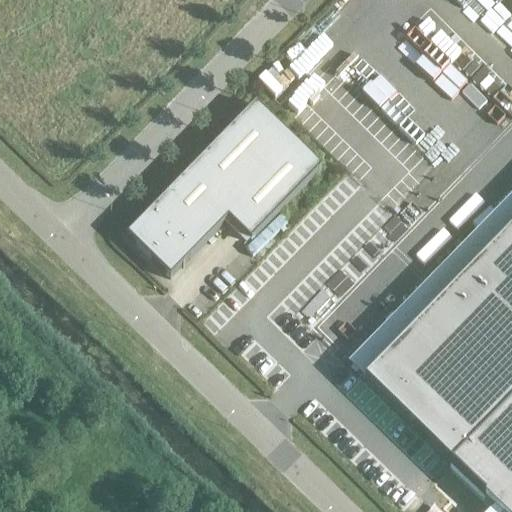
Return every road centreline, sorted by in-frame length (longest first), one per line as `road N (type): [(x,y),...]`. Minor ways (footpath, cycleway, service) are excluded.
road 1 (unclassified): [(56,239),(340,511)]
road 2 (unclassified): [(56,239),(292,0)]
